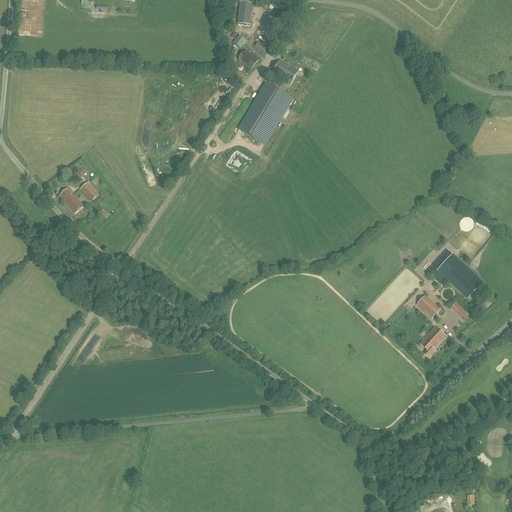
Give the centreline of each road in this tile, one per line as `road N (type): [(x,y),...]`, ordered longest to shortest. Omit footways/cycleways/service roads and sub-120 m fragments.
road 1 (unclassified): [(122,269),(305,0)]
road 2 (unclassified): [(9,437),(318,408)]
road 3 (tertiary): [(318,408),(122,269)]
road 4 (unclassified): [(305,0),(374,14),(458,79),(511,94)]
road 5 (unclassified): [(9,437),(122,269)]
road 6 (unclassified): [(374,452),(511,321)]
road 7 (tertiary): [(122,269),(73,230),(0,139)]
road 8 (tertiary): [(0,127),(11,0)]
